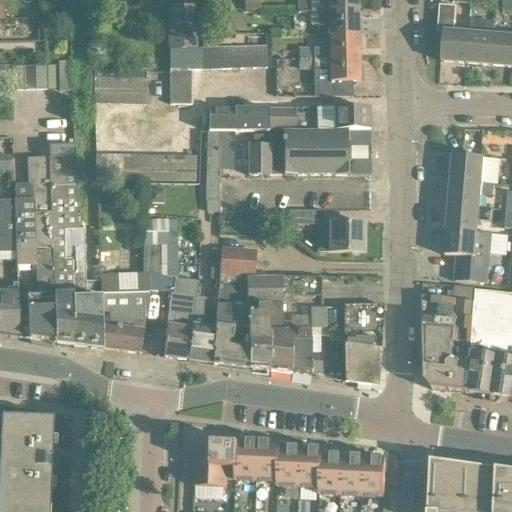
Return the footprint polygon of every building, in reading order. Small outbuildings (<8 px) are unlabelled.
[(62,0),(47,0),(48,9),(62,9),(62,0)] [(243,0),(244,13),(260,12),(259,0),(243,0)] [(311,14),(358,13),(357,0),(328,0),(328,2),(310,3),(297,3),(297,15),(311,15),(311,14)] [(511,13),(511,3),(503,3),(502,13),(511,13)] [(466,66),(469,35),(454,34),(456,9),(440,8),(438,34),(444,34),(441,64),(466,66)] [(215,13),(216,35),(235,35),(235,13),(215,13)] [(328,37),(358,37),(358,13),(311,14),(311,15),(311,27),(328,27),(328,37)] [(196,32),(169,32),(169,51),(196,51),(196,32)] [(491,68),(494,37),(469,35),(466,66),(491,68)] [(299,62),(359,60),(358,37),(328,37),(328,49),(298,50),(299,62)] [(511,69),(511,38),(494,37),(491,68),(511,69)] [(253,50),(253,71),(266,70),(266,49),(253,50)] [(227,51),(227,71),(240,71),(240,50),(227,51)] [(240,50),(240,71),(253,71),(253,50),(240,50)] [(196,51),(169,51),(169,71),(191,71),(191,72),(201,72),(201,51),(200,51),(196,51)] [(201,51),(201,72),(214,72),(214,51),(201,51)] [(214,72),(227,71),(227,51),(214,51),(214,72)] [(359,60),(299,62),(299,73),(314,72),(314,100),(351,101),(351,84),(360,84),(359,60)] [(58,62),(58,93),(71,93),(70,62),(58,62)] [(0,79),(12,80),(12,69),(12,67),(0,67),(0,79)] [(35,68),(24,69),(24,93),(36,93),(35,68)] [(47,68),(35,68),(36,93),(47,92),(47,68)] [(13,93),(24,93),(24,69),(12,69),(12,80),(13,93)] [(191,71),(169,71),(169,74),(169,75),(169,83),(191,83),(191,72),(191,71)] [(108,74),(94,74),(94,106),(107,106),(108,74)] [(108,74),(107,106),(120,106),(121,74),(108,74)] [(121,74),(120,106),(133,107),(133,74),(121,74)] [(133,74),(133,107),(145,107),(146,74),(133,74)] [(191,83),(169,83),(170,95),(192,94),(191,83)] [(192,94),(170,95),(170,107),(192,107),(192,106),(192,94)] [(209,111),(208,133),(221,133),(234,134),(267,134),(267,111),(261,111),(262,111),(209,111)] [(267,111),(267,134),(283,134),(369,133),(368,111),(334,111),(294,111),(267,111)] [(221,172),(221,133),(209,133),(209,135),(207,135),(207,146),(204,146),(204,151),(207,151),(205,203),(207,203),(206,214),(218,215),(220,172),(221,172)] [(234,173),(234,134),(221,133),(221,172),(234,173)] [(283,134),(283,149),(284,181),(351,179),(370,178),(369,136),(369,133),(283,134)] [(284,181),(283,149),(270,148),(270,137),(253,137),(253,147),(248,147),(248,182),(284,181)] [(0,156),(0,172),(11,173),(10,157),(0,156)] [(96,158),(95,182),(109,182),(109,158),(96,158)] [(109,158),(109,182),(121,183),(121,159),(109,158)] [(451,183),(482,186),(482,185),(498,186),(500,162),(484,161),(453,158),(451,183)] [(121,159),(121,183),(134,183),(134,159),(121,159)] [(134,159),(134,183),(143,183),(146,183),(146,159),(134,159)] [(146,159),(146,183),(159,183),(159,159),(146,159)] [(159,159),(159,183),(171,183),(171,159),(159,159)] [(171,159),(171,183),(183,183),(183,159),(171,159)] [(183,159),(183,183),(195,183),(196,160),(183,159)] [(28,201),(15,202),(16,253),(16,268),(35,267),(36,285),(26,285),(26,297),(17,298),(19,340),(55,346),(48,160),(27,161),(28,186),(28,201)] [(77,212),(75,160),(49,160),(48,160),(55,346),(74,348),(71,261),(65,262),(64,232),(78,231),(77,212)] [(479,211),(482,186),(451,183),(449,208),(479,211)] [(0,253),(16,253),(15,202),(0,202),(0,253)] [(449,208),(447,233),(477,234),(479,211),(449,208)] [(364,226),(325,226),(325,214),(289,214),(289,226),(317,227),(317,255),(363,256),(364,226)] [(144,223),(143,248),(160,247),(176,247),(176,222),(144,223)] [(447,233),(445,258),(457,259),(455,284),(488,287),(490,260),(490,256),(492,237),(492,235),(477,234),(447,233)] [(145,277),(148,277),(161,277),(160,247),(143,248),(144,275),(145,277)] [(254,281),(254,279),(256,252),(221,249),(221,251),(220,260),(219,281),(247,281),(254,281)] [(211,259),(220,260),(221,251),(212,250),(211,259)] [(86,285),(85,262),(71,261),(74,348),(102,352),(101,299),(87,299),(86,285)] [(181,280),(197,283),(199,270),(183,268),(181,280)] [(148,294),(148,277),(145,277),(144,275),(100,277),(101,299),(102,352),(140,357),(148,294)] [(254,281),(247,281),(248,309),(256,308),(271,308),(269,375),(291,378),(290,327),(310,326),(309,310),(302,310),(302,317),(291,317),(291,324),(282,324),(281,299),(302,299),(303,279),(254,279),(254,281)] [(193,328),(195,299),(197,283),(175,281),(173,296),(170,295),(163,360),(188,363),(193,328)] [(215,329),(217,329),(212,367),(249,372),(248,318),(248,309),(247,281),(219,281),(219,282),(215,329)] [(17,298),(17,293),(0,293),(0,336),(19,340),(17,298)] [(478,304),(486,305),(488,295),(480,293),(478,304)] [(496,296),(488,295),(486,305),(495,306),(496,296)] [(495,306),(504,308),(505,297),(496,296),(495,306)] [(217,329),(215,329),(203,328),(207,300),(195,299),(193,328),(188,363),(212,367),(217,329)] [(473,334),(474,305),(422,299),(423,329),(473,334)] [(383,308),(363,307),(343,306),(344,385),(370,388),(377,383),(380,353),(382,327),(383,308)] [(271,308),(256,308),(256,318),(248,318),(249,372),(269,375),(271,308)] [(290,327),(291,378),(311,380),(310,355),(321,355),(320,336),(310,335),(310,329),(327,330),(327,309),(309,310),(310,326),(290,327)] [(484,322),(486,311),(477,310),(476,320),(484,322)] [(328,311),(328,324),(341,324),(341,311),(328,311)] [(484,322),(493,323),(494,312),(486,311),(484,322)] [(501,324),(503,314),(494,312),(493,323),(501,324)] [(501,324),(510,325),(511,315),(503,314),(501,324)] [(471,356),(473,334),(423,329),(424,384),(432,393),(467,396),(471,356)] [(511,361),(471,356),(467,396),(468,396),(469,396),(469,397),(471,397),(471,394),(493,397),(511,399),(511,361)] [(0,430),(0,503),(49,505),(52,421),(1,419),(0,430)] [(236,483),(237,444),(236,444),(236,446),(212,445),(211,459),(195,458),(194,489),(226,491),(226,483),(236,483)] [(237,444),(236,483),(256,484),(257,484),(259,445),(237,444)] [(259,445),(257,484),(277,485),(276,489),(278,489),(280,446),(259,445)] [(299,490),(301,451),(281,450),(281,446),(280,446),(278,489),(299,490)] [(320,497),(322,452),(301,451),(299,490),(319,491),(318,497),(320,497)] [(323,452),(322,452),(320,497),(341,498),(342,459),(323,458),(323,452)] [(364,460),(342,459),(341,498),(362,499),(364,460)] [(364,460),(362,499),(384,500),(386,461),(364,460)] [(511,511),(511,475),(497,474),(484,472),(463,469),(449,467),(431,464),(431,466),(428,511),(511,511)] [(0,511),(48,511),(49,505),(0,503),(0,511)]
